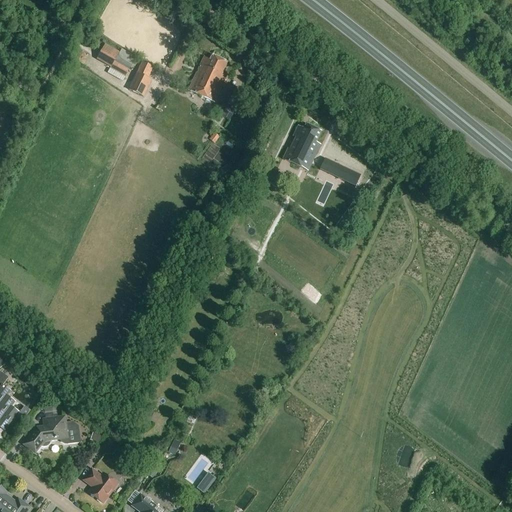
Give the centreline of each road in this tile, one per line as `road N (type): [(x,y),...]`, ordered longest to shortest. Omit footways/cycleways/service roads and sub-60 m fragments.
road 1 (track): [(302,71),(511,227)]
road 2 (trunk): [(511,161),(310,0)]
road 3 (unclassified): [(375,0),(511,113)]
